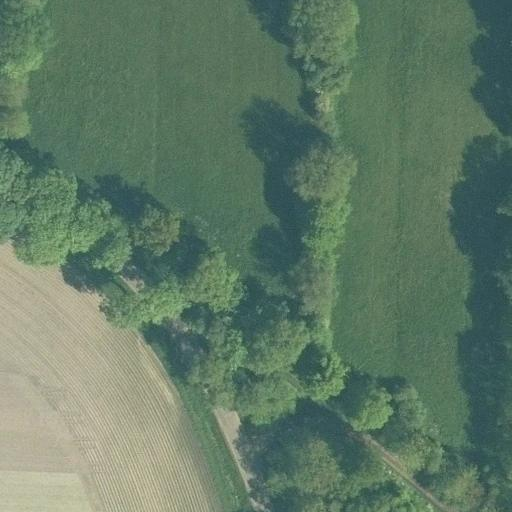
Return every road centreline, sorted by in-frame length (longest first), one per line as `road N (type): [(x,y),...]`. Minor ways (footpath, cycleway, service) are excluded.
road 1 (tertiary): [(263,511),(242,446),(186,346),(52,201),(0,175)]
road 2 (track): [(452,511),(338,423),(296,423),(242,446)]
road 3 (track): [(211,383),(274,367),(314,399),(317,419)]
